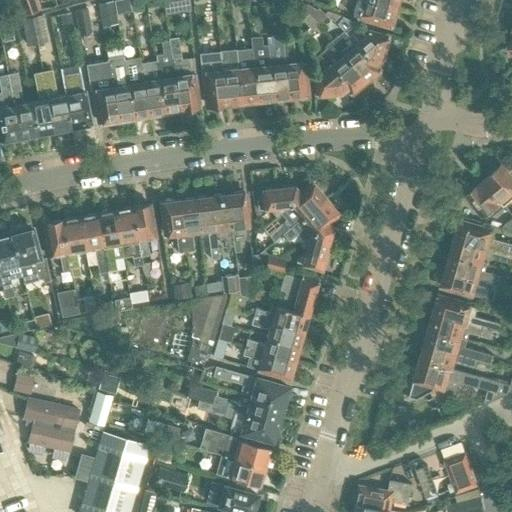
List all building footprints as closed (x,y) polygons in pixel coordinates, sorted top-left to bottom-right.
[(15,0),(21,15),(40,8),(37,0),(15,0)] [(115,14),(131,11),(128,0),(117,0),(113,1),(115,14)] [(128,0),(131,11),(143,8),(141,0),(128,0)] [(161,0),(163,5),(165,15),(191,11),(188,0),(161,0)] [(395,8),(365,0),(342,0),(342,3),(354,6),(352,14),(391,25),(395,8)] [(365,0),(395,8),(397,0),(365,0)] [(117,24),(115,14),(113,1),(97,4),(102,27),(117,24)] [(310,14),(317,24),(326,16),(318,8),(316,10),(306,4),(299,10),(305,17),(310,14)] [(75,11),(79,34),(91,32),(87,9),(75,11)] [(373,66),(373,65),(381,59),(387,38),(368,33),(361,39),(352,27),(356,24),(327,10),(324,13),(344,31),(345,32),(354,44),(373,66)] [(59,15),(61,32),(72,30),(69,13),(59,15)] [(310,29),(317,24),(310,14),(305,17),(302,20),(310,29)] [(32,17),(37,43),(47,41),(42,15),(32,17)] [(26,45),(37,43),(32,17),(21,19),(26,45)] [(307,30),(302,33),(305,48),(314,43),(307,30)] [(373,66),(354,44),(345,32),(344,31),(338,36),(331,41),(364,82),(378,70),(373,65),(373,66)] [(271,44),(267,44),(269,58),(269,65),(273,99),(289,97),(284,46),(283,38),(282,33),(271,34),(271,44)] [(250,37),(251,48),(252,49),(257,100),(273,99),(269,65),(269,58),(267,44),(262,45),(261,36),(250,37)] [(172,59),(181,109),(197,106),(191,73),(189,58),(181,59),(177,37),(168,39),(168,40),(171,59),(172,59)] [(302,61),(293,62),(290,37),(283,38),(284,46),(289,97),(306,95),(302,61)] [(163,54),(154,55),(156,61),(159,79),(165,112),(181,109),(172,59),(171,59),(168,40),(161,41),(163,54)] [(352,92),(364,82),(331,41),(326,45),(327,47),(320,52),(329,63),(348,86),(352,92)] [(237,68),(241,102),(257,100),(252,49),(251,48),(243,49),(245,67),(237,68)] [(228,52),(220,52),(226,104),(241,102),(237,68),(236,50),(228,52)] [(206,73),(209,105),(226,104),(220,52),(220,51),(200,53),(202,73),(206,73)] [(340,93),(348,86),(329,63),(320,52),(314,58),(323,69),(317,74),(319,94),(340,93)] [(124,60),(123,55),(122,56),(127,84),(133,117),(149,115),(143,83),(142,83),(141,79),(144,79),(143,74),(142,75),(140,64),(139,57),(124,60)] [(106,58),(107,61),(108,69),(110,80),(111,80),(112,84),(110,84),(111,88),(112,88),(117,120),(133,117),(127,84),(122,56),(106,58)] [(92,72),(100,123),(117,120),(112,88),(111,88),(110,84),(112,84),(111,80),(110,80),(108,69),(107,61),(97,63),(98,71),(92,72)] [(149,115),(165,112),(159,79),(156,61),(148,63),(140,64),(142,75),(143,74),(144,79),(141,79),(142,83),(143,83),(149,115)] [(56,97),(53,79),(51,70),(42,72),(53,131),(69,128),(63,96),(56,97)] [(35,135),(53,131),(42,72),(34,73),(36,82),(39,100),(29,102),(35,135)] [(21,103),(18,86),(16,73),(8,74),(10,87),(19,138),(35,135),(29,102),(21,103)] [(0,127),(3,141),(19,138),(10,87),(8,74),(0,75),(0,88),(1,92),(0,91),(0,127)] [(63,96),(69,128),(87,125),(79,74),(70,76),(73,94),(63,96)] [(482,181),(503,206),(511,198),(511,177),(510,179),(500,167),(482,181)] [(487,218),(503,206),(482,181),(467,194),(477,206),(475,207),(483,217),(485,215),(487,218)] [(283,234),(295,224),(325,198),(312,184),(301,194),(302,195),(280,213),(285,220),(275,228),(276,229),(268,235),(274,241),(282,234),(283,234)] [(302,195),(301,194),(294,186),(263,190),(264,197),(256,198),(257,210),(269,209),(275,217),(280,213),(302,195)] [(243,192),(227,194),(233,246),(234,252),(240,251),(239,240),(249,239),(243,192)] [(215,230),(216,237),(216,239),(224,238),(225,247),(233,246),(227,194),(211,196),(215,230)] [(199,232),(207,231),(212,271),(220,270),(217,248),(216,239),(216,237),(215,230),(211,196),(195,198),(199,232)] [(191,233),(199,232),(195,198),(179,200),(186,252),(193,251),(191,233)] [(303,241),(314,232),(325,222),(336,212),(325,198),(295,224),(283,234),(288,240),(297,233),(303,241)] [(178,253),(186,252),(179,200),(162,203),(167,236),(175,235),(178,253)] [(141,256),(149,255),(146,240),(156,238),(150,204),(132,208),(141,256)] [(141,256),(132,208),(114,211),(123,257),(131,256),(132,258),(133,266),(141,265),(142,264),(142,263),(141,256)] [(110,282),(117,280),(113,259),(123,257),(114,211),(97,214),(110,282)] [(110,282),(97,214),(79,217),(85,251),(94,249),(97,265),(100,284),(110,282)] [(72,277),(80,275),(76,253),(85,251),(79,217),(62,221),(71,269),(70,269),(72,277)] [(511,218),(501,228),(511,230),(511,218)] [(70,269),(71,269),(62,221),(43,224),(50,257),(59,256),(62,271),(70,269)] [(325,222),(314,232),(303,241),(298,244),(305,252),(297,259),(296,263),(320,270),(332,231),(325,222)] [(459,222),(454,238),(495,250),(506,254),(511,255),(511,242),(490,236),(492,232),(459,222)] [(10,232),(19,266),(22,276),(24,284),(42,279),(43,283),(51,281),(45,259),(40,260),(32,229),(23,232),(22,229),(10,232)] [(0,278),(1,283),(4,293),(5,298),(14,296),(12,291),(10,279),(22,276),(19,266),(10,232),(0,234),(0,278)] [(453,242),(450,253),(483,263),(488,264),(491,257),(511,263),(511,255),(506,254),(495,250),(454,238),(453,242)] [(450,253),(446,268),(459,272),(498,284),(500,276),(484,272),(487,264),(488,265),(488,264),(483,263),(450,253)] [(281,272),(284,260),(267,255),(264,267),(281,272)] [(150,262),(142,263),(142,264),(141,265),(144,276),(153,275),(150,262)] [(496,292),(498,284),(459,272),(446,268),(441,285),(474,294),(477,285),(480,286),(480,287),(496,292)] [(221,281),(222,290),(223,293),(231,292),(230,293),(239,295),(237,277),(237,274),(220,276),(221,281)] [(284,274),(279,289),(285,291),(281,307),(281,308),(307,316),(317,283),(300,278),(284,274)] [(249,298),(252,288),(251,288),(253,281),(253,276),(237,277),(239,295),(249,298)] [(222,290),(221,281),(206,284),(207,292),(222,290)] [(189,285),(170,288),(172,301),(192,298),(189,285)] [(206,285),(194,286),(195,298),(207,296),(206,285)] [(263,302),(266,292),(252,288),(249,298),(263,302)] [(79,314),(77,300),(76,300),(74,289),(56,293),(62,317),(79,314)] [(191,299),(190,337),(192,337),(186,360),(192,362),(208,355),(226,293),(191,299)] [(234,311),(239,295),(230,293),(226,309),(234,311)] [(77,300),(79,314),(96,310),(95,307),(93,295),(80,297),(81,299),(77,300)] [(438,297),(433,313),(480,327),(485,328),(492,330),(499,332),(501,323),(475,315),(477,309),(438,297)] [(114,300),(115,311),(131,308),(129,298),(114,300)] [(115,312),(113,300),(95,307),(96,310),(97,315),(115,312)] [(255,309),(253,317),(303,331),(307,316),(281,308),(281,307),(271,304),(268,312),(255,309)] [(230,326),(234,311),(226,309),(221,324),(230,326)] [(433,313),(429,329),(461,339),(464,329),(468,330),(468,332),(490,338),(492,330),(485,328),(480,327),(433,313)] [(36,328),(50,324),(47,314),(34,318),(36,328)] [(299,346),(303,331),(253,317),(251,324),(268,329),(266,337),(299,346)] [(15,333),(36,329),(34,320),(13,324),(15,333)] [(233,327),(230,326),(221,324),(217,340),(229,343),(233,327)] [(429,329),(424,345),(477,359),(491,363),(493,355),(463,347),(463,348),(459,347),(461,339),(429,329)] [(34,352),(38,338),(18,333),(0,337),(0,342),(15,347),(34,352)] [(294,362),(299,346),(266,337),(264,345),(247,340),(245,348),(294,362)] [(424,345),(420,360),(453,369),(455,360),(459,361),(459,362),(475,367),(477,359),(424,345)] [(290,378),(294,362),(245,348),(242,355),(260,360),(257,368),(290,378)] [(33,355),(19,351),(15,364),(29,368),(33,355)] [(434,391),(436,384),(453,388),(463,384),(463,383),(488,389),(484,404),(511,391),(511,384),(453,369),(420,360),(410,396),(418,399),(434,391)] [(511,369),(499,366),(496,376),(511,380),(511,369)] [(215,368),(212,375),(220,378),(233,381),(243,384),(239,395),(251,399),(257,400),(282,407),(282,405),(286,403),(288,397),(285,394),(287,387),(256,379),(222,370),(215,368)] [(17,373),(14,388),(25,391),(29,375),(17,373)] [(190,385),(186,397),(196,399),(195,400),(225,408),(235,411),(235,409),(237,403),(227,401),(215,397),(216,392),(190,385)] [(97,392),(89,418),(104,422),(111,396),(97,392)] [(235,409),(235,411),(277,424),(278,421),(281,419),(283,413),(281,409),(282,407),(257,400),(251,399),(239,395),(237,403),(235,409)] [(70,451),(78,418),(66,416),(68,405),(27,396),(23,416),(33,419),(27,441),(70,451)] [(195,400),(194,408),(210,412),(223,416),(233,418),(235,411),(225,408),(195,400)] [(233,418),(230,429),(241,432),(272,441),(273,439),(276,437),(278,431),(276,428),(277,424),(235,411),(233,418)] [(124,511),(147,435),(101,422),(77,507),(95,511),(124,511)] [(201,440),(198,449),(221,455),(265,466),(270,448),(227,436),(225,446),(224,446),(214,443),(201,440)] [(159,441),(154,458),(169,462),(174,445),(159,441)] [(457,493),(477,486),(465,454),(445,461),(457,493)] [(221,455),(221,457),(216,473),(229,477),(259,485),(265,466),(221,455)] [(428,465),(416,470),(426,497),(438,493),(428,465)] [(183,491),(187,475),(158,467),(154,482),(183,491)] [(391,511),(393,502),(408,505),(412,486),(407,484),(394,482),(392,492),(361,486),(357,506),(391,511)] [(243,511),(251,511),(256,495),(211,483),(206,502),(243,511)] [(150,511),(156,492),(152,491),(146,489),(144,489),(140,506),(138,511),(150,511)] [(445,505),(447,511),(484,511),(479,489),(455,496),(457,503),(445,505)]
